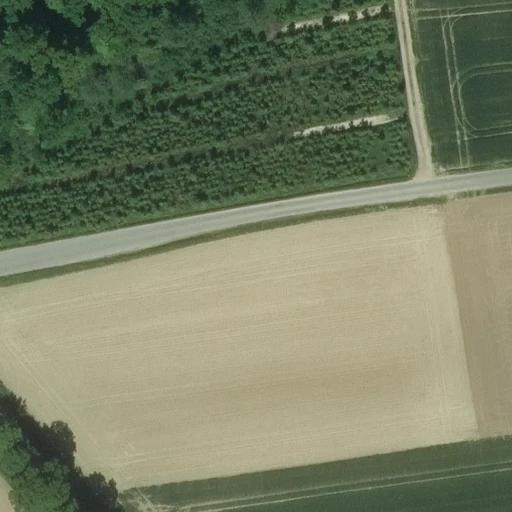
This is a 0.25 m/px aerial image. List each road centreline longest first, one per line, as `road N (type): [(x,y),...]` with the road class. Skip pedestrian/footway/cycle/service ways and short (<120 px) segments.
road 1 (unclassified): [(0,265),(304,206),(511,177)]
road 2 (unclassified): [(0,417),(82,511)]
